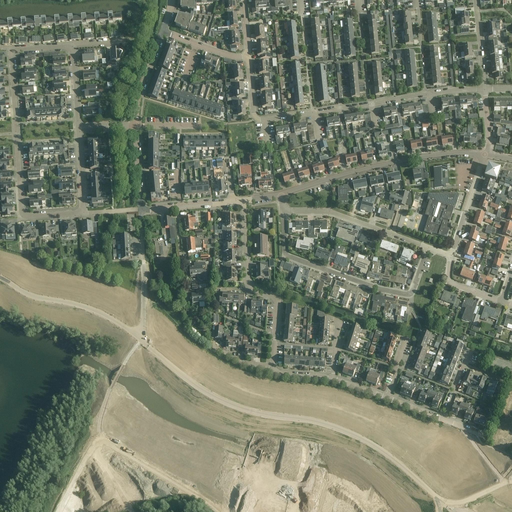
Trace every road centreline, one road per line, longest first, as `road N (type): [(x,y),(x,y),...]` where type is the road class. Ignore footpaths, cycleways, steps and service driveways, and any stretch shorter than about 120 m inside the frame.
road 1 (unclassified): [(511,481),(462,502),(443,500),(385,451),(341,429),(221,400),(142,339)]
road 2 (residential): [(428,248),(411,293),(376,288),(287,255),(283,211)]
road 3 (residential): [(83,212),(24,213),(13,51)]
road 4 (residential): [(281,194),(390,163),(484,154)]
road 5 (residential): [(272,364),(277,301),(247,277),(244,200)]
road 6 (unclassified): [(0,277),(35,297),(92,309),(139,337)]
road 7 (residential): [(428,248),(331,211),(283,211)]
road 8 (residential): [(139,337),(140,210)]
